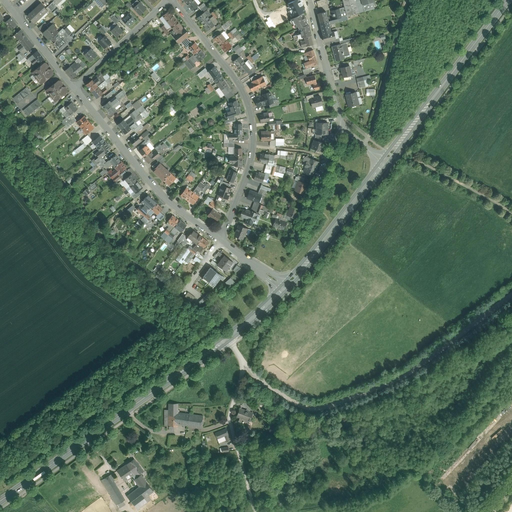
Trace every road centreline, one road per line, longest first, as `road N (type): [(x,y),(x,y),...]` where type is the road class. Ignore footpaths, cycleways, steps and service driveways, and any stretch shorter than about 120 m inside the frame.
road 1 (unclassified): [(243,362),(306,406),(336,404),(404,377),(511,296)]
road 2 (primary): [(0,500),(227,338)]
road 3 (residential): [(218,239),(250,159),(249,109),(233,75),(173,0)]
road 4 (residential): [(73,86),(172,204),(218,239)]
road 5 (primary): [(383,162),(506,2)]
road 6 (primary): [(284,287),(383,162)]
road 7 (unclassified): [(243,362),(227,415),(254,511)]
road 8 (residential): [(167,0),(73,86)]
road 9 (residential): [(337,115),(335,144),(300,231)]
